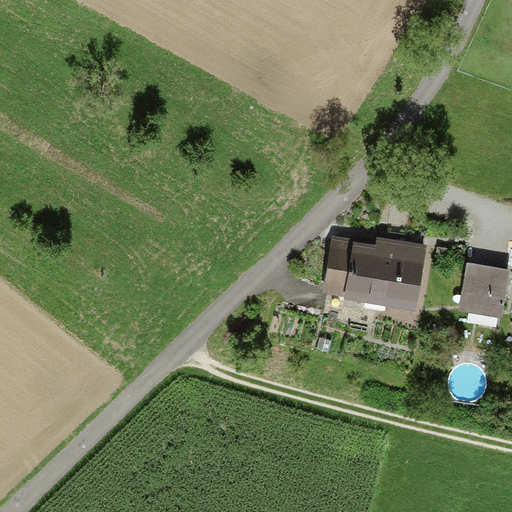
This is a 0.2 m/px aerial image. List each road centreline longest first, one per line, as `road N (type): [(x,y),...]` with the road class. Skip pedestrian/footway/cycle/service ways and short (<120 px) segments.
road 1 (unclassified): [(13,511),(336,201),(418,104),(474,0)]
road 2 (track): [(511,448),(306,403),(176,352)]
